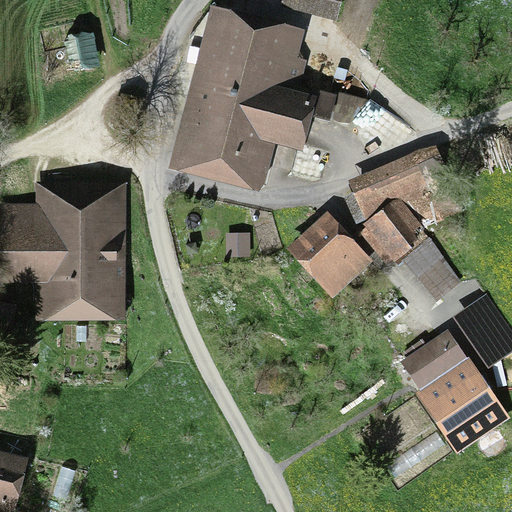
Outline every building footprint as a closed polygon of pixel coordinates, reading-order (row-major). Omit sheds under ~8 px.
[(281,0),(281,4),(336,17),(340,0),(281,0)] [(167,166),(263,191),(276,141),(297,147),(290,170),(321,179),(328,151),(305,145),(312,116),(329,121),(337,93),(312,87),(311,88),(300,85),(307,58),(298,55),(305,26),(211,1),(167,166)] [(92,27),(63,33),(71,70),(100,63),(92,27)] [(334,78),(345,81),(348,69),(337,67),(334,78)] [(138,100),(123,97),(117,124),(132,127),(138,100)] [(404,260),(403,257),(429,238),(425,228),(462,210),(436,142),(349,178),(353,190),(343,194),(356,222),(362,220),(365,225),(359,231),(386,262),(393,258),(398,265),(404,260)] [(0,279),(35,280),(35,317),(125,317),(125,180),(36,180),(36,202),(0,202),(0,279)] [(328,209),(287,245),(333,296),(373,260),(328,209)] [(226,232),(226,257),(252,257),(252,232),(226,232)] [(429,238),(403,257),(404,260),(434,300),(461,281),(429,238)] [(186,243),(188,254),(198,252),(196,241),(186,243)] [(489,368),(511,352),(511,329),(487,292),(453,315),(489,368)] [(0,332),(10,334),(16,303),(0,300),(0,332)] [(75,344),(94,345),(95,325),(76,324),(75,344)] [(419,386),(415,390),(457,453),(510,417),(449,326),(400,358),(417,382),(419,386)] [(387,464),(396,479),(445,446),(436,432),(387,464)] [(14,509),(28,454),(0,446),(0,511),(2,511),(4,506),(14,509)] [(77,470),(62,466),(53,498),(68,502),(77,470)]
